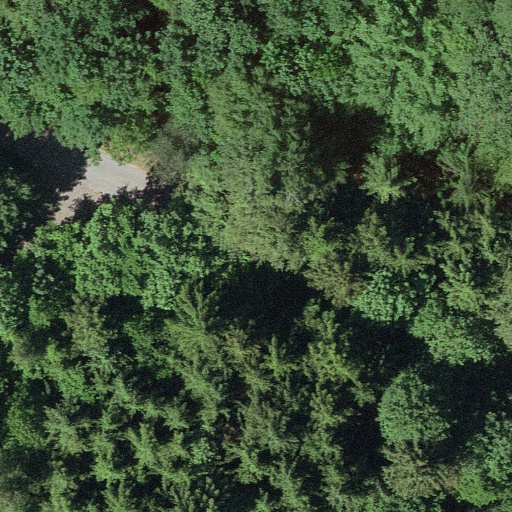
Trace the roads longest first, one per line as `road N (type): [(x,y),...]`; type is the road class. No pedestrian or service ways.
road 1 (track): [(0,128),(511,346)]
road 2 (track): [(103,168),(0,251)]
